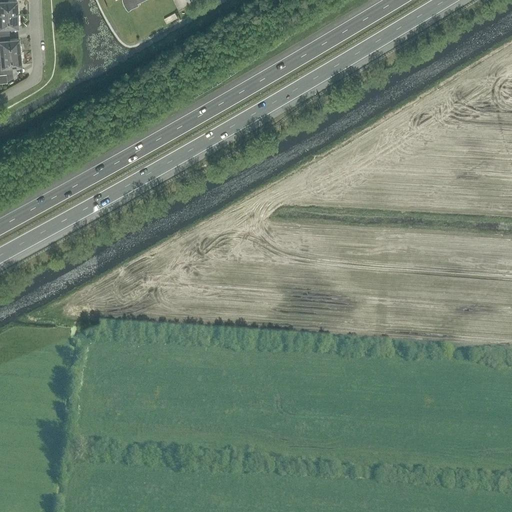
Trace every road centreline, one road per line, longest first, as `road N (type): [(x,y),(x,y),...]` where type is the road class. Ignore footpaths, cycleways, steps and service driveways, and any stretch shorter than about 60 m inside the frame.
road 1 (motorway): [(0,255),(444,0)]
road 2 (motorway): [(395,0),(0,226)]
